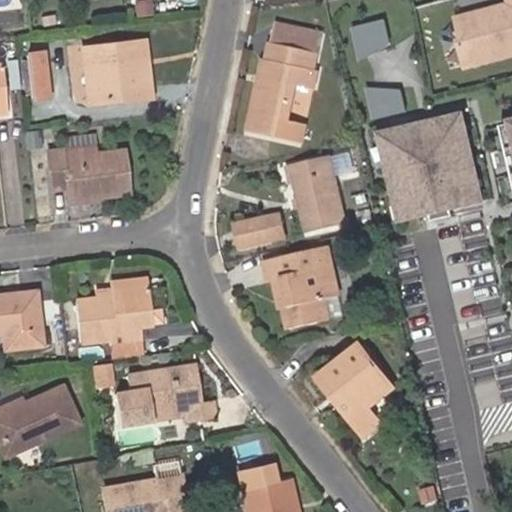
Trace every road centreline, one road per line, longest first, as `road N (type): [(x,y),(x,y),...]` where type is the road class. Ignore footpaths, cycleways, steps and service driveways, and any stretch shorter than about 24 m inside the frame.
road 1 (residential): [(366,511),(231,337),(189,226)]
road 2 (residential): [(479,511),(431,245)]
road 3 (residential): [(189,226),(235,0)]
road 4 (residential): [(189,226),(0,251)]
